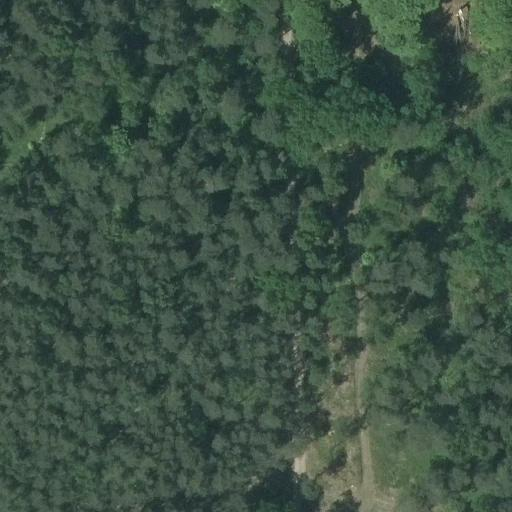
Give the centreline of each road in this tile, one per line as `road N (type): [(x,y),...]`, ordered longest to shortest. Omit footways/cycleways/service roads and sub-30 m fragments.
road 1 (unknown): [(348,0),(339,117),(354,182),(361,511)]
road 2 (track): [(300,474),(283,0)]
road 3 (track): [(75,511),(300,474)]
